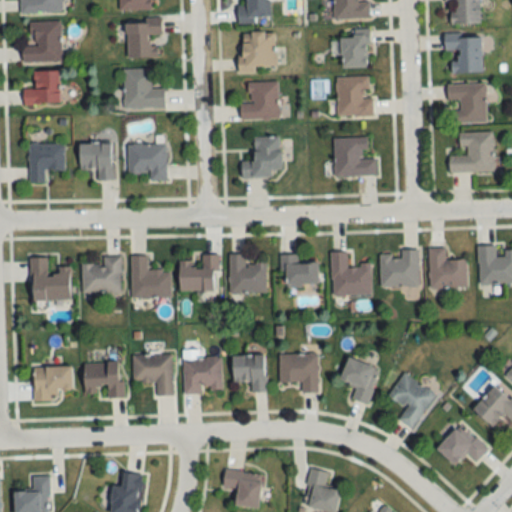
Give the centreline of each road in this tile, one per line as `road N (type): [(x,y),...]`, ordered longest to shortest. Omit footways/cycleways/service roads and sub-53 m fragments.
road 1 (residential): [(0,222),(511,211)]
road 2 (residential): [(0,440),(311,434),(380,457),(443,511)]
road 3 (residential): [(206,221),(197,0)]
road 4 (residential): [(412,215),(404,0)]
